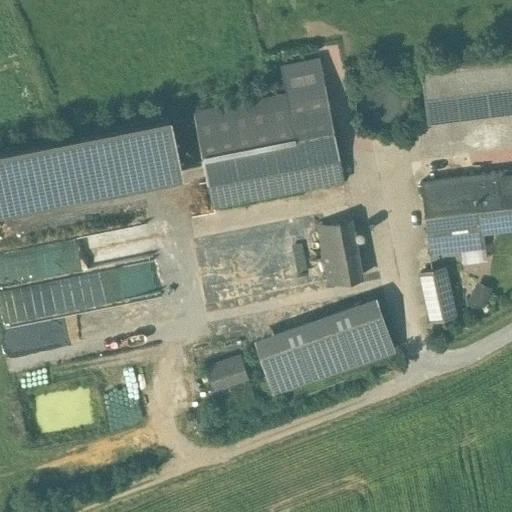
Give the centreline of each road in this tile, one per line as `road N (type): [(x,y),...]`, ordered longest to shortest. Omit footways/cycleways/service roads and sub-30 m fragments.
road 1 (track): [(431,372),(398,307),(372,187),(171,231),(137,200),(0,229)]
road 2 (track): [(75,511),(416,379),(511,328)]
road 3 (track): [(0,309),(47,468),(157,434),(187,468)]
